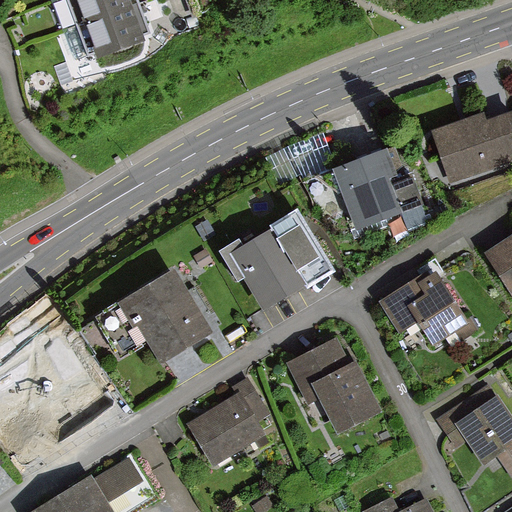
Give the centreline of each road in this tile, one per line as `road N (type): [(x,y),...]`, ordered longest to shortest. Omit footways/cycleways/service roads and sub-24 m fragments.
road 1 (primary): [(511,24),(257,120),(0,277)]
road 2 (residential): [(0,511),(350,295)]
road 3 (residential): [(350,295),(460,511)]
road 4 (residential): [(350,295),(511,198)]
